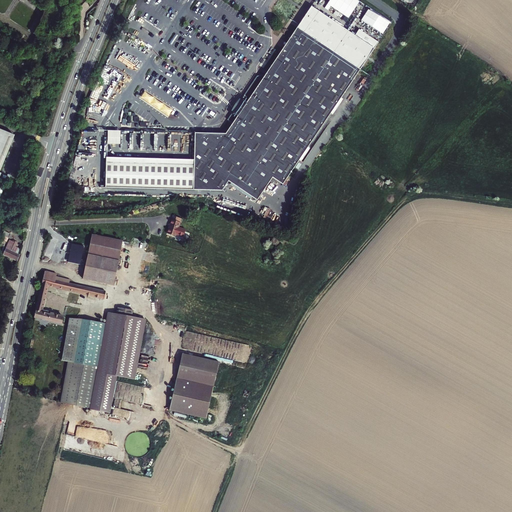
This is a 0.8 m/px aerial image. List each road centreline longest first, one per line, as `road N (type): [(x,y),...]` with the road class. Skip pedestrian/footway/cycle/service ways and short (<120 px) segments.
road 1 (primary): [(10,369),(62,136),(114,0)]
road 2 (primary): [(107,0),(53,143),(2,367)]
